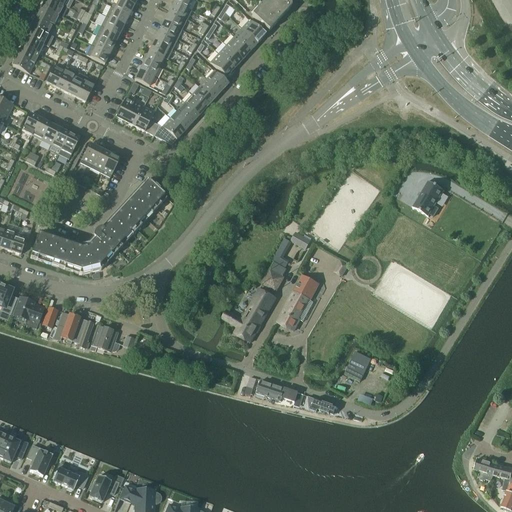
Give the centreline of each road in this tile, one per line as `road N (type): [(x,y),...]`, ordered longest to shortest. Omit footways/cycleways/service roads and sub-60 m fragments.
road 1 (residential): [(376,416),(170,344),(160,325),(158,271)]
road 2 (residential): [(140,151),(173,160),(302,12),(303,0)]
road 3 (residential): [(158,271),(263,157),(310,125)]
road 4 (residential): [(0,270),(88,294),(158,271)]
road 5 (residential): [(91,126),(155,0)]
road 6 (residential): [(408,40),(310,125)]
road 7 (residential): [(310,125),(418,57)]
road 8 (secondary): [(418,57),(446,92),(511,135)]
